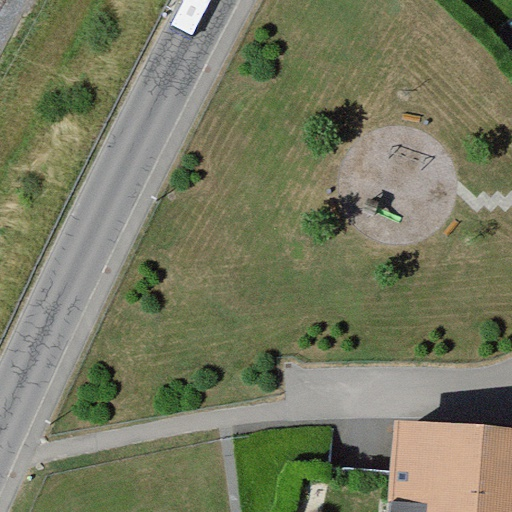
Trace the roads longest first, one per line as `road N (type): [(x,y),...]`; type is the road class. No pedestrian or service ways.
road 1 (residential): [(208,0),(0,444)]
road 2 (residential): [(290,407),(511,409)]
